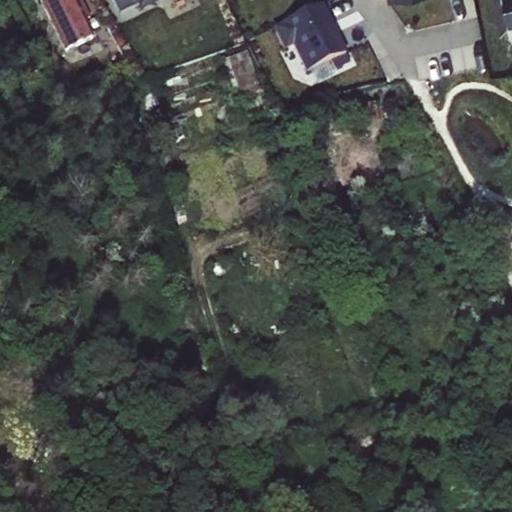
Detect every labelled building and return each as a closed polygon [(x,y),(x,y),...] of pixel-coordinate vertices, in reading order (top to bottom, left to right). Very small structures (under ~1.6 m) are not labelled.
[(40,0),(67,52),(92,39),(84,22),(91,18),(82,0),(40,0)] [(140,0),(119,0),(126,14),(143,5),(140,0)] [(142,0),(150,15),(181,0),(142,0)] [(511,0),(502,0),(509,28),(511,26),(511,0)] [(323,3),(275,26),(285,47),(294,43),(308,71),(347,52),(323,3)] [(137,49),(123,55),(136,84),(150,77),(137,49)] [(248,51),(224,60),(238,98),(262,88),(248,51)]
